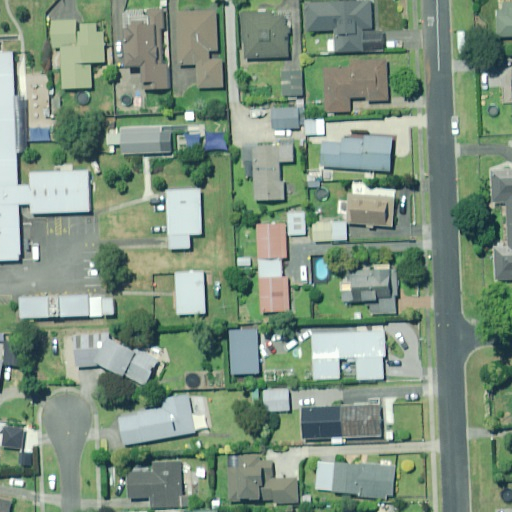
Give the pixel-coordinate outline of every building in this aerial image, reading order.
[(314,32),(337,32),(337,39),(333,39),(334,53),(392,51),(391,31),(379,32),(378,1),(312,3),(314,32)] [(511,1),(509,1),(509,11),(503,11),(503,38),(511,37),(511,1)] [(263,9),(249,9),(249,43),(251,43),(251,60),(295,60),(295,27),(291,27),(291,14),(282,14),(282,8),(269,8),(269,13),(263,13),(263,9)] [(169,63),(169,30),(173,30),(173,11),(160,11),(160,25),(154,25),(154,20),(142,20),(142,28),(134,28),(134,68),(150,68),(150,84),(156,84),(156,90),(176,90),(176,63),(169,63)] [(225,60),(224,12),(183,12),(184,65),(203,65),(203,88),(229,88),(229,60),(225,60)] [(106,18),(55,18),(55,45),(64,45),(64,86),(95,86),(95,60),(106,60),(106,18)] [(0,257),(24,257),(22,203),(33,202),(33,211),(93,209),(91,170),(33,172),(33,184),(22,184),(18,51),(1,52),(0,42),(0,41),(0,257)] [(395,102),(395,60),(357,61),(357,67),(330,67),(330,112),(357,112),(357,98),(372,98),(372,102),(395,102)] [(309,96),(308,72),(287,73),(288,96),(309,96)] [(307,129),(307,108),(278,109),(278,129),(307,129)] [(325,135),(326,121),(312,121),(311,135),(325,135)] [(169,130),(169,127),(127,128),(128,155),(181,154),(180,129),(169,130)] [(401,135),(371,133),(370,140),(347,139),(346,142),(330,141),(328,167),(399,171),(401,135)] [(298,142),(285,142),(285,146),(249,147),(249,162),(260,162),(260,201),(291,201),(291,181),(287,181),(287,163),(298,163),(298,142)] [(498,208),(505,208),(506,227),(499,227),(500,244),(502,279),(511,278),(511,169),(497,170),(498,208)] [(209,189),(174,189),(174,249),(198,249),(198,234),(209,234),(209,189)] [(396,197),(360,195),(358,224),(395,226),(396,197)] [(311,212),(294,212),(294,235),(312,235),(311,212)] [(292,223),(264,224),(266,313),(296,312),(295,276),(290,276),(290,260),(293,260),(292,223)] [(348,229),(348,223),(319,223),(319,241),(353,241),(353,229),(348,229)] [(347,302),(378,302),(388,302),(388,294),(403,294),(404,270),(397,270),(397,265),(381,265),(381,271),(348,271),(347,302)] [(212,314),(212,272),(183,272),(183,314),(212,314)] [(102,314),(102,293),(51,294),(51,315),(102,314)] [(50,296),(24,295),(23,316),(49,317),(50,296)] [(117,314),(118,298),(106,297),(105,313),(117,314)] [(251,299),(243,299),(244,321),(252,320),(251,299)] [(266,374),(265,330),(237,331),(238,375),(266,374)] [(392,379),(391,332),(319,334),(320,379),(347,379),(347,358),(363,358),(364,380),(392,379)] [(117,339),(114,333),(66,337),(68,364),(82,363),(82,368),(99,367),(101,363),(152,386),(168,352),(148,342),(143,351),(117,339)] [(0,390),(6,391),(9,360),(0,358),(0,390)] [(297,411),(296,390),(270,391),(271,412),(297,411)] [(130,446),(215,430),(212,411),(198,414),(195,394),(167,400),(169,408),(125,416),(130,446)] [(348,407),(349,438),(389,437),(389,406),(348,407)] [(349,438),(348,407),(308,408),(309,439),(349,438)] [(26,428),(5,425),(2,445),(23,448),(26,428)] [(33,452),(23,452),(22,465),(32,466),(33,452)] [(280,478),(280,459),(235,458),(235,468),(234,500),(279,501),(279,503),(304,503),(304,479),(280,478)] [(189,507),(188,462),(159,463),(160,473),(133,474),(134,499),(155,498),(156,508),(189,507)] [(403,466),(321,463),(320,490),(365,492),(365,498),(402,499),(403,466)] [(0,511),(10,511),(13,501),(0,499),(0,511)]
